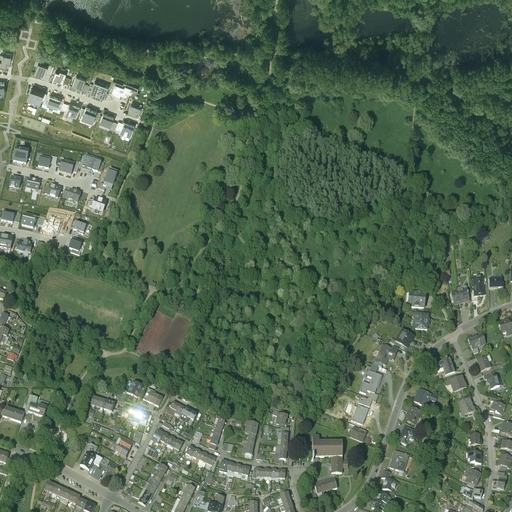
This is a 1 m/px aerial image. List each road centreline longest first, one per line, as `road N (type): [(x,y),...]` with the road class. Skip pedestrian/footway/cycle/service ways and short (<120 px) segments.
road 1 (tertiary): [(346,511),(369,490),(415,368),(453,331)]
road 2 (residential): [(453,331),(486,424),(484,511)]
road 3 (tertiary): [(0,441),(115,496)]
